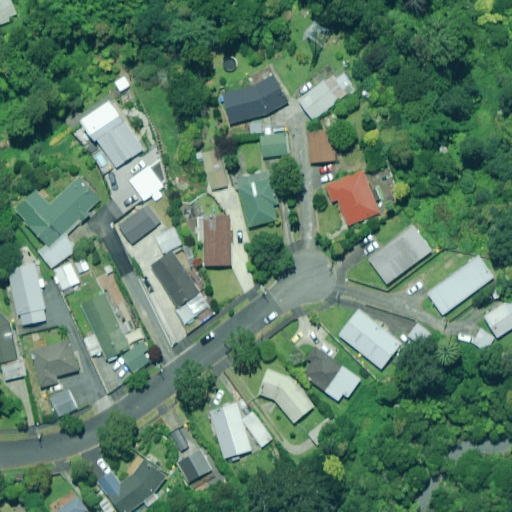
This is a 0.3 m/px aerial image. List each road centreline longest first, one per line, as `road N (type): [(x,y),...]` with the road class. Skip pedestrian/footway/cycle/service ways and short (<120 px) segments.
road 1 (residential): [(0,454),(95,433),(309,276)]
road 2 (track): [(511,435),(460,452),(425,482),(411,511)]
